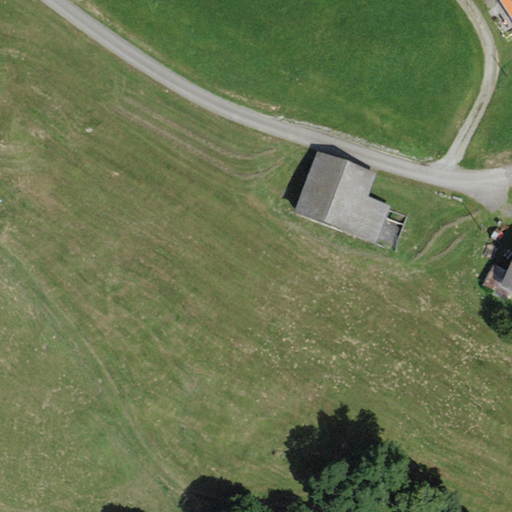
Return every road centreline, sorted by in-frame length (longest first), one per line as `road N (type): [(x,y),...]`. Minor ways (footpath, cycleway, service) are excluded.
road 1 (unclassified): [(51,0),(233,113),(467,181)]
road 2 (track): [(445,180),(491,65),(480,23),(463,0)]
